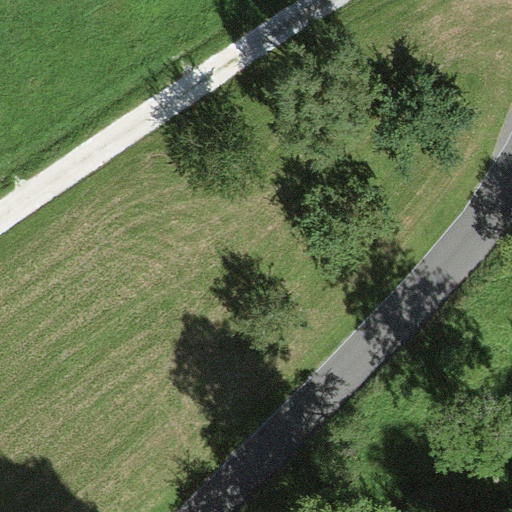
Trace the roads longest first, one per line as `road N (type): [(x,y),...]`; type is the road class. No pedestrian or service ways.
road 1 (residential): [(511,177),(394,323),(201,511)]
road 2 (track): [(327,0),(0,213)]
